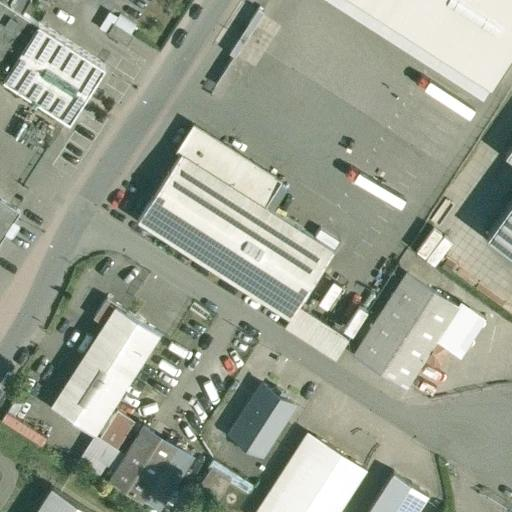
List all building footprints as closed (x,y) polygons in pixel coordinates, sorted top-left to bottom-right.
[(39,21),(6,0),(0,0),(0,69),(5,73),(39,21)] [(511,0),(364,0),(492,82),(511,51),(511,0)] [(106,62),(40,20),(39,21),(5,73),(5,74),(35,94),(33,96),(37,99),(39,96),(71,117),(106,62)] [(134,34),(115,21),(109,31),(128,44),(128,43),(134,34)] [(281,179),(195,124),(178,149),(181,151),(182,150),(265,203),(281,179)] [(265,203),(182,150),(181,151),(139,218),(291,316),(335,248),(265,203)] [(0,241),(20,210),(0,196),(0,241)] [(511,199),(488,233),(511,250),(511,199)] [(407,271),(356,351),(407,383),(424,356),(436,338),(458,304),(407,271)] [(99,320),(111,299),(103,295),(91,316),(99,320)] [(106,339),(61,410),(96,432),(161,330),(127,308),(106,339)] [(446,344),(436,338),(424,356),(434,363),(441,361),(447,351),(446,344)] [(264,382),(232,432),(262,452),(295,401),(284,395),(286,391),(277,385),(274,388),(264,382)] [(144,424),(111,476),(144,497),(178,445),(144,424)] [(317,434),(267,511),(338,511),(367,467),(317,434)] [(195,490),(218,500),(232,468),(210,458),(195,490)] [(394,469),(366,511),(415,511),(429,492),(394,469)] [(95,511),(53,485),(35,511),(95,511)]
